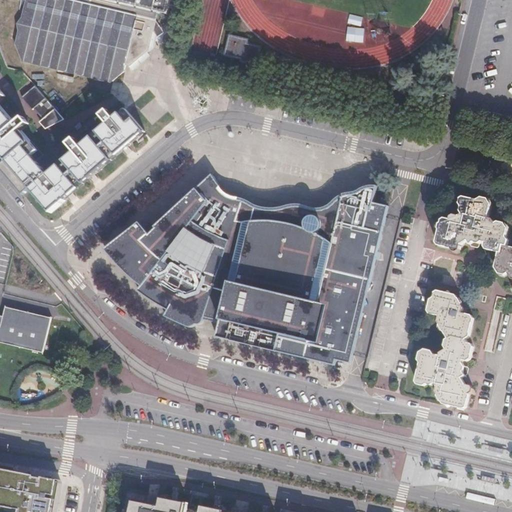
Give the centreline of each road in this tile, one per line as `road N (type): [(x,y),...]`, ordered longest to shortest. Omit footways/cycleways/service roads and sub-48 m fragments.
road 1 (residential): [(478,0),(449,124),(431,159),(238,119),(203,123),(51,249)]
road 2 (secondary): [(511,434),(161,348),(104,309),(51,249)]
road 3 (secondary): [(485,511),(102,428)]
road 4 (secondary): [(99,453),(374,511)]
